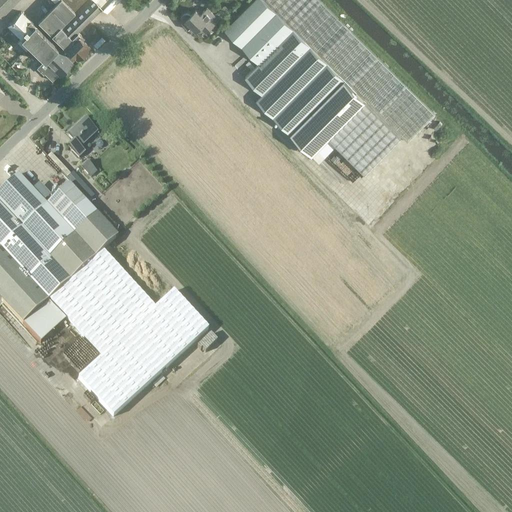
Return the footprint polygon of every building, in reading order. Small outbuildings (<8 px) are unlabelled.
[(0,0),(0,18),(18,0),(0,0)] [(118,0),(57,0),(37,21),(51,35),(77,60),(90,47),(77,34),(105,5),(109,9),(118,0)] [(256,100),(319,162),(325,156),(319,150),(330,138),(365,172),(396,140),(401,136),(379,114),(366,101),(264,0),(253,0),(225,29),(259,64),(245,78),(262,94),(256,100)] [(319,0),(264,0),(366,101),(379,114),(401,136),(407,142),(434,114),(407,86),(319,0)] [(201,16),(195,10),(190,14),(189,13),(188,13),(187,13),(186,13),(185,13),(184,13),(183,13),(182,14),(181,15),(181,16),(180,17),(180,18),(180,19),(180,20),(181,20),(181,21),(181,22),(187,29),(192,25),(196,30),(201,25),(206,30),(217,20),(207,8),(202,12),(203,14),(201,16)] [(30,47),(43,60),(36,68),(43,74),(45,73),(52,80),(58,74),(59,76),(73,62),(58,48),(34,24),(21,11),(7,25),(1,31),(3,33),(2,34),(0,32),(0,36),(7,44),(10,40),(12,42),(14,39),(26,52),(30,47)] [(73,143),(68,147),(79,159),(85,153),(81,148),(98,133),(86,120),(68,137),(73,143)] [(97,172),(86,161),(80,167),(91,178),(97,172)] [(0,248),(0,299),(40,343),(65,320),(48,301),(49,300),(102,357),(78,379),(113,417),(208,330),(173,292),(156,308),(103,251),(118,237),(69,184),(46,206),(18,176),(0,192),(0,204),(22,228),(0,248)]
